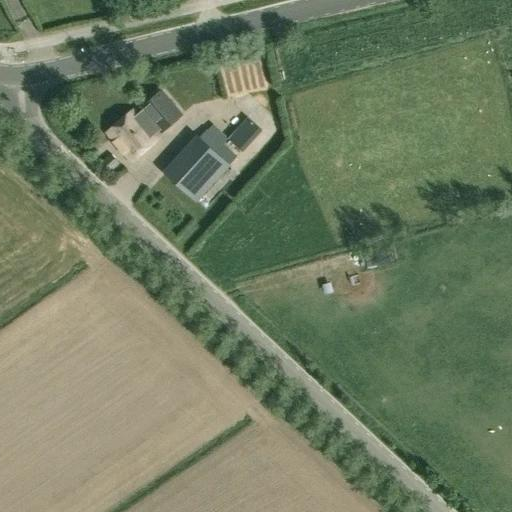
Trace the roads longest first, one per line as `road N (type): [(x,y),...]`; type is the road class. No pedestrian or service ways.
road 1 (tertiary): [(441,511),(41,140),(21,111),(13,75)]
road 2 (secondary): [(13,75),(361,0)]
